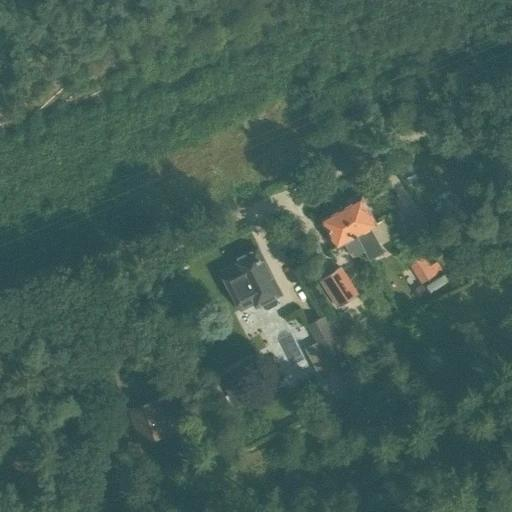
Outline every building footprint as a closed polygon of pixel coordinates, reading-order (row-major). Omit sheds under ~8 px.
[(352,202),(342,207),(364,250),(370,260),(384,252),(371,227),(376,225),(361,197),(359,198),(357,194),(350,198),(352,202)] [(337,211),(334,206),(323,213),(325,217),(321,219),(336,246),(344,242),(350,252),(353,251),(356,255),(364,250),(342,207),(337,211)] [(417,233),(429,226),(418,208),(406,216),(417,233)] [(237,263),(221,271),(224,277),(223,280),(227,289),(231,290),(240,309),(256,301),(257,303),(261,301),(264,307),(267,308),(275,304),(276,301),(274,295),(278,293),(256,251),(253,252),(249,251),(240,256),(239,259),(236,261),(237,263)] [(488,263),(485,256),(473,262),(477,269),(488,263)] [(429,266),(423,258),(410,266),(421,282),(434,274),(434,275),(442,270),(436,261),(429,266)] [(339,305),(357,293),(340,267),(322,278),(339,305)] [(325,314),(306,325),(307,328),(333,375),(335,373),(337,378),(353,368),(343,350),(345,349),(325,314)] [(235,408),(253,399),(237,367),(219,375),(235,408)] [(350,397),(364,389),(355,374),(341,382),(350,397)] [(218,414),(230,408),(218,383),(205,389),(218,414)] [(140,441),(168,432),(158,401),(131,411),(140,441)] [(120,505),(121,481),(103,480),(103,505),(120,505)]
